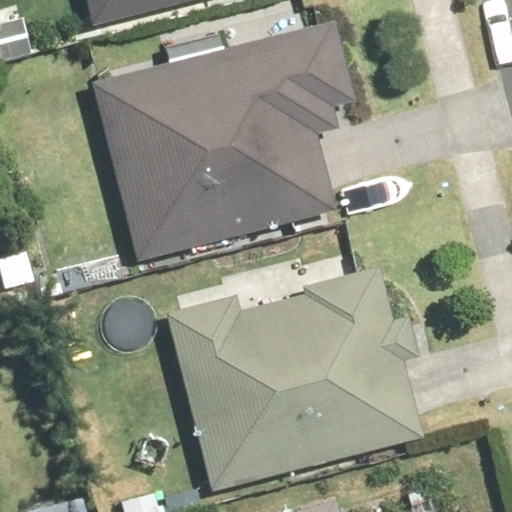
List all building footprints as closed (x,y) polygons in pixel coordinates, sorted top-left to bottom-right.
[(79,0),(88,30),(200,0),(79,0)] [(0,26),(0,64),(29,57),(20,21),(0,26)] [(322,26),(89,79),(130,263),(324,218),(304,132),(331,125),(328,112),(342,108),(322,26)] [(0,310),(35,299),(20,251),(0,257),(0,310)] [(248,295),(164,316),(207,494),(417,442),(399,369),(409,367),(398,325),(389,326),(372,264),(303,282),(297,262),(244,276),(248,295)] [(83,511),(79,496),(22,511),(83,511)] [(332,511),(329,500),(284,511),(332,511)]
